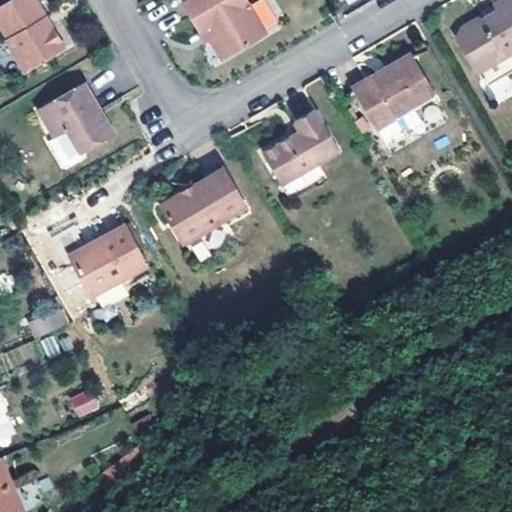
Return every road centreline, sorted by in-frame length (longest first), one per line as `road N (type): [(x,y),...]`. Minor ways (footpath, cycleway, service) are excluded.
road 1 (residential): [(410,0),(215,111),(168,92),(113,0)]
road 2 (unknown): [(185,99),(112,182),(107,225)]
